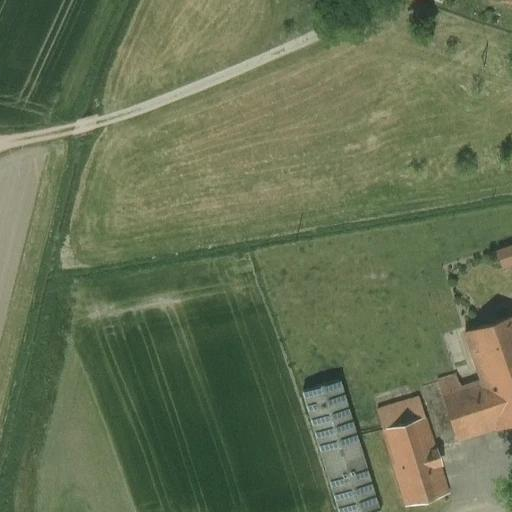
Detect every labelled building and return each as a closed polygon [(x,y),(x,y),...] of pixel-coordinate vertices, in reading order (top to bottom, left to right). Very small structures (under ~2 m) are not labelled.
[(511,245),(497,251),(502,266),(511,262),(511,245)] [(511,315),(464,332),(476,367),(502,358),(509,376),(511,374),(511,315)] [(511,374),(509,376),(502,358),(476,367),(481,380),(496,426),(496,427),(496,428),(511,422),(511,374)] [(481,380),(460,387),(455,375),(436,381),(456,440),(496,427),(496,426),(481,380)] [(378,511),(338,379),(302,391),(339,511),(378,511)] [(419,398),(376,410),(382,430),(424,417),(419,398)] [(424,417),(382,430),(406,506),(448,493),(439,464),(424,417)]
